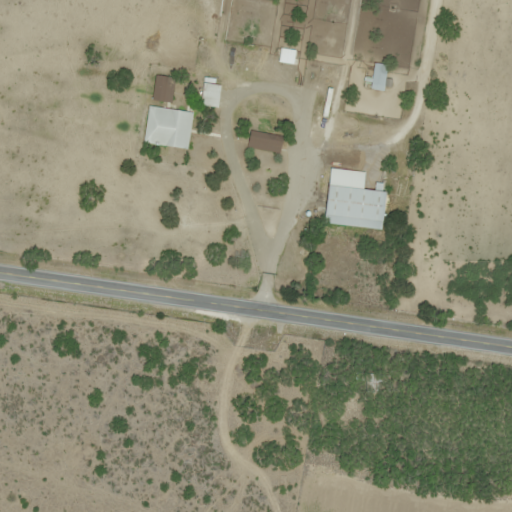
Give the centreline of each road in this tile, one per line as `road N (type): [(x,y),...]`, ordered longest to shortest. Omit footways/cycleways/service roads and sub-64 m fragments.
road 1 (secondary): [(511,350),(0,276)]
road 2 (residential): [(258,314),(273,180),(330,99),(396,75),(435,0)]
